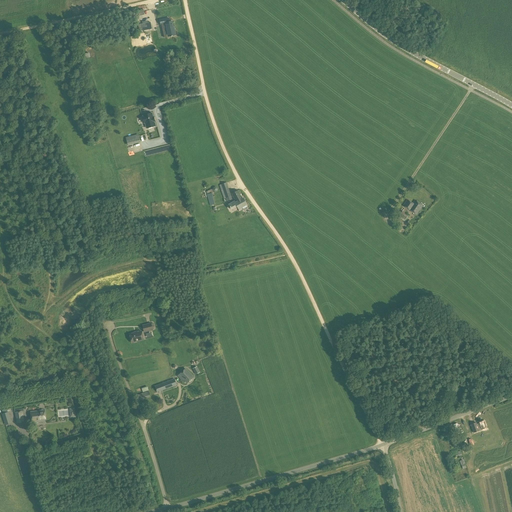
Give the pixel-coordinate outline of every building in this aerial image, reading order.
[(169,22),(168,18),(159,20),(160,24),(165,23),(168,37),(176,35),(175,31),(174,31),(173,28),(172,21),(169,22)] [(141,31),(152,29),(150,22),(140,24),(141,31)] [(151,33),(144,35),(147,46),(153,44),(151,33)] [(153,117),(152,113),(143,115),(143,116),(142,116),(144,123),(145,122),(147,128),(155,125),(154,121),(155,121),(153,117)] [(128,146),(140,143),(138,135),(126,138),(128,146)] [(232,199),(227,183),(221,184),(219,185),(224,199),(226,198),(227,201),(232,199)] [(243,199),(238,190),(232,194),(236,201),(228,205),(231,210),(237,206),(239,210),(247,205),(246,205),(247,204),(244,198),(243,199)] [(413,203),(407,199),(403,205),(417,214),(423,205),(415,200),(413,203)] [(404,221),(408,216),(404,213),(406,211),(404,209),(398,217),(404,221)] [(400,227),(403,222),(393,215),(390,220),(400,227)] [(144,332),(153,329),(151,323),(142,325),(144,332)] [(132,343),(144,339),(142,331),(130,334),(132,343)] [(187,383),(193,377),(185,368),(177,376),(179,377),(181,380),(183,379),(187,383)] [(157,392),(177,385),(175,379),(155,386),(157,392)] [(139,401),(151,397),(149,391),(137,395),(139,401)] [(12,422),(8,408),(3,409),(4,413),(3,413),(6,424),(12,422)] [(32,423),(45,421),(44,409),(30,411),(32,423)] [(17,423),(24,422),(22,411),(15,412),(17,423)] [(487,427),(484,420),(479,422),(479,423),(477,424),(476,423),(471,424),(474,433),(482,430),(482,429),(487,427)] [(73,422),(53,423),(54,434),(59,433),(59,428),(74,427),(73,422)]
